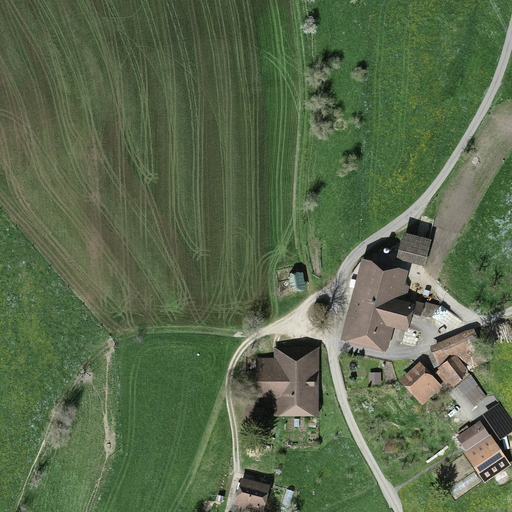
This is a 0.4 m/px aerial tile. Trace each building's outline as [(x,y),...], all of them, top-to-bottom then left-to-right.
[(396,258),(424,265),(431,237),(403,230),(396,258)] [(340,339),(387,351),(394,327),(404,329),(401,341),(417,345),(420,332),(408,329),(412,314),(421,316),(424,303),(412,299),(412,300),(406,298),(410,285),(405,284),(409,269),(362,256),(340,339)] [(302,269),(288,273),(292,291),(306,288),(302,269)] [(325,306),(317,305),(315,318),(322,319),(325,306)] [(458,386),(457,385),(471,375),(469,370),(487,361),(474,327),(430,345),(433,351),(428,353),(434,367),(437,366),(439,369),(436,371),(449,387),(452,385),(455,388),(458,386)] [(256,396),(273,396),(273,415),(319,414),(318,346),(274,346),(274,357),(255,357),(256,396)] [(420,360),(399,379),(422,404),(443,386),(420,360)] [(369,372),(369,384),(382,384),(382,372),(369,372)] [(471,375),(457,385),(458,386),(473,406),(487,396),(471,375)] [(500,440),(511,432),(511,420),(499,402),(483,413),(500,440)] [(261,423),(264,408),(246,404),(243,419),(261,423)] [(294,428),(303,428),(304,418),(294,418),(294,428)] [(466,449),(463,451),(484,482),(511,465),(480,419),(456,435),(464,447),(466,449)] [(449,488),(454,495),(479,479),(474,472),(449,488)] [(263,511),(270,483),(241,476),(234,504),(238,504),(236,511),(239,511),(257,511),(258,509),(263,511)] [(294,491),(287,489),(283,505),(290,507),(294,491)]
